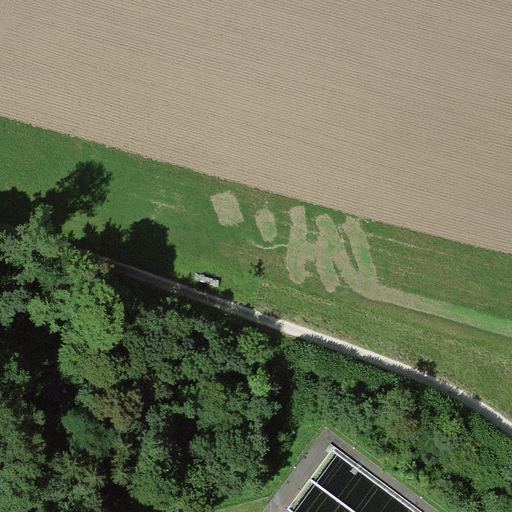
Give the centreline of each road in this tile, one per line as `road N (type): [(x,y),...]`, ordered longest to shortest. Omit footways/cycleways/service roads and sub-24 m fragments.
road 1 (track): [(511,433),(385,362),(0,225)]
road 2 (track): [(0,461),(163,505),(159,511)]
